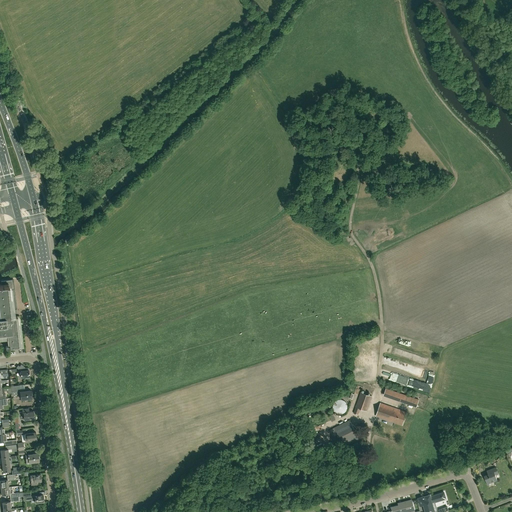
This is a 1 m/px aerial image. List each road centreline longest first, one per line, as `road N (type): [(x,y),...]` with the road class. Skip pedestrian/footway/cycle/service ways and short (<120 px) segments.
road 1 (primary): [(70,443),(32,193)]
road 2 (primary): [(13,204),(70,443)]
road 3 (unclassified): [(366,500),(380,341)]
road 4 (residential): [(54,511),(31,357)]
road 5 (secondary): [(32,193),(44,190),(48,171),(0,59)]
